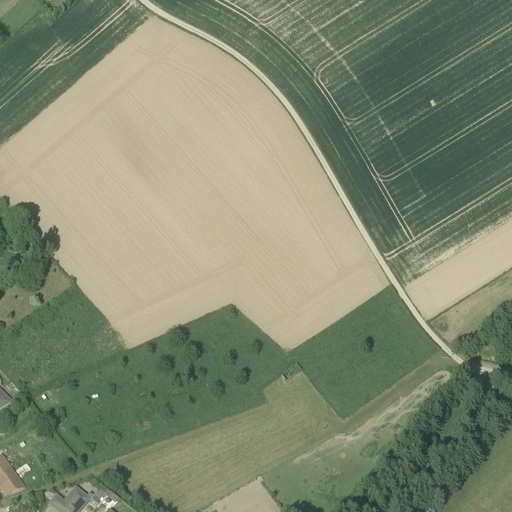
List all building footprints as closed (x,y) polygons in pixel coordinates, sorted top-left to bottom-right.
[(296,366),(282,377),(286,381),(300,370),(296,366)] [(0,411),(13,404),(0,390),(0,387),(0,384),(0,383),(0,411)] [(0,488),(6,497),(25,489),(2,456),(0,457),(0,488)] [(90,500),(88,502),(96,509),(110,493),(104,487),(102,489),(98,493),(97,492),(90,500)] [(56,496),(48,506),(55,511),(80,511),(88,502),(90,500),(75,488),(64,502),(56,496)]
